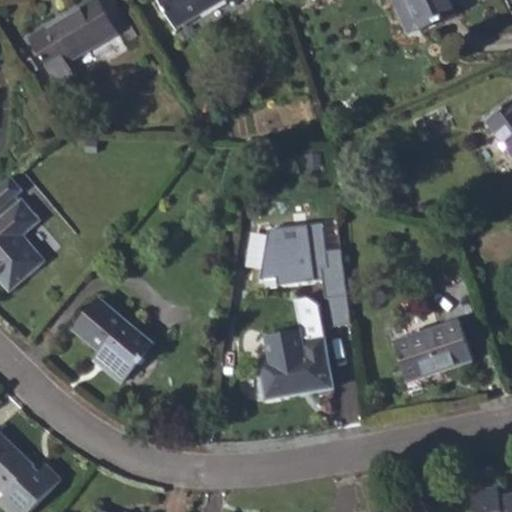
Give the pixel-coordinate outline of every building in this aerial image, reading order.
[(94,0),(30,39),(60,88),(76,78),(68,64),(120,33),(127,43),(138,36),(116,0),(94,0)] [(157,0),(175,29),(222,0),(157,0)] [(393,0),(409,35),(420,30),(407,0),(393,0)] [(407,0),(420,30),(422,31),(457,16),(449,0),(407,0)] [(511,103),(487,122),(511,155),(511,103)] [(59,120),(65,131),(77,124),(70,114),(59,120)] [(40,188),(29,199),(42,212),(53,201),(40,188)] [(0,220),(0,279),(10,291),(46,261),(24,235),(40,222),(23,202),(0,220)] [(331,327),(354,323),(344,247),(329,250),(325,220),(270,228),(262,279),(279,277),(279,284),(325,279),(331,327)] [(103,355),(112,362),(106,369),(123,383),(126,379),(137,366),(155,345),(101,300),(75,331),(103,355)] [(395,345),(408,384),(474,362),(461,323),(395,345)] [(260,363),(259,363),(266,402),(333,389),(325,339),(304,343),(302,331),(267,337),(271,361),(260,363)] [(98,362),(106,369),(112,362),(103,355),(101,358),(98,362)] [(0,489),(5,494),(0,499),(0,503),(8,511),(27,511),(60,478),(45,465),(39,471),(0,433),(0,489)] [(472,494),(475,511),(511,511),(511,495),(501,497),(499,489),(472,494)]
